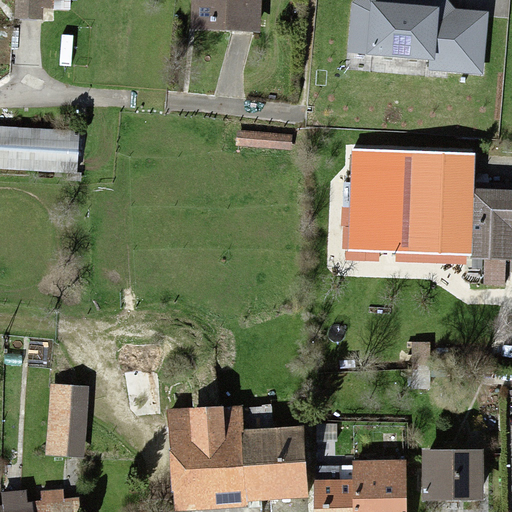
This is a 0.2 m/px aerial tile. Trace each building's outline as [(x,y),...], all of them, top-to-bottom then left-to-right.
[(15,0),(15,20),(44,20),(44,9),(59,9),(59,0),(15,0)] [(249,0),(191,0),(190,31),(248,34),(249,0)] [(486,10),(412,0),(349,0),(341,59),(477,77),(486,10)] [(292,135),(237,130),(236,145),(291,150),(292,135)] [(74,135),(0,132),(0,173),(73,177),(74,135)] [(474,163),(352,157),(347,255),(483,262),(482,283),(509,285),(511,234),(511,202),(473,200),(474,163)] [(48,391),(44,456),(78,458),(82,393),(48,391)] [(168,411),(176,511),(248,506),(248,501),(309,497),(304,425),(244,429),(242,405),(168,411)] [(482,450),(424,449),(423,497),(481,498),(482,450)] [(352,460),(353,478),(353,511),(407,511),(406,459),(352,460)] [(313,511),(353,511),(353,478),(313,479),(313,511)] [(42,510),(29,510),(29,511),(78,511),(78,508),(56,509),(56,499),(42,499),(42,510)] [(0,511),(29,511),(29,510),(22,510),(22,500),(0,500),(1,511),(0,511)]
